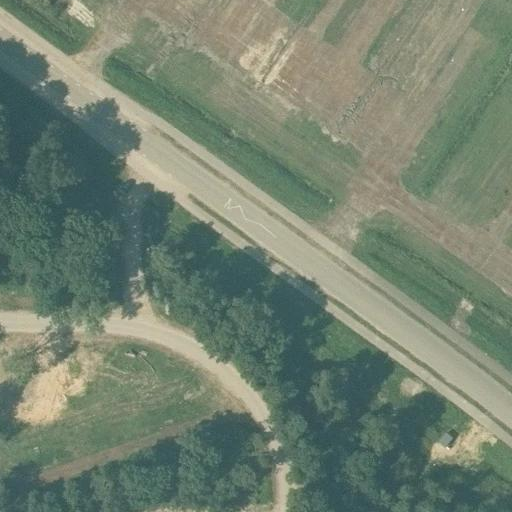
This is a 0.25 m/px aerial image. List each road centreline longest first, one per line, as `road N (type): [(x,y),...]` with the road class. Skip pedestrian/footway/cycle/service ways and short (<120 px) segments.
road 1 (unclassified): [(511,417),(0,42)]
road 2 (unclassified): [(0,328),(140,332),(174,341),(226,373),(264,425),(276,511)]
